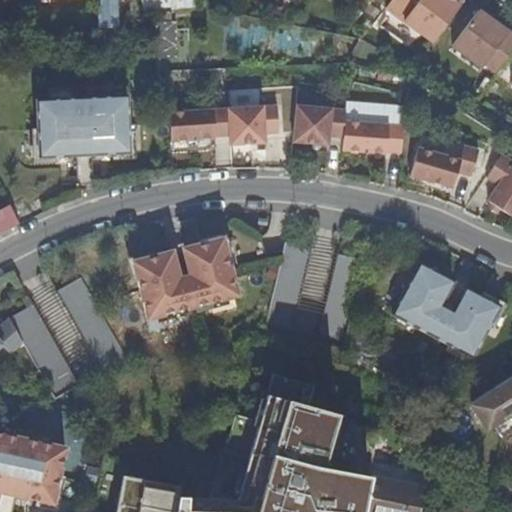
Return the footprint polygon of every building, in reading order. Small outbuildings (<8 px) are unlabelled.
[(152,0),(153,9),(195,7),(194,0),(152,0)] [(391,0),(386,8),(433,42),(463,2),(460,0),(391,0)] [(97,6),(98,27),(117,26),(116,5),(97,6)] [(511,51),(511,37),(477,12),(453,45),(483,67),(485,64),(496,73),(511,51)] [(175,19),(153,20),(154,55),(176,54),(175,19)] [(36,102),(39,159),(131,154),(128,97),(36,102)] [(276,108),(168,113),(169,142),(214,139),(213,137),(229,136),(229,146),(264,144),(264,134),(278,133),(276,108)] [(344,124),(345,112),(296,108),(293,143),(328,146),(328,137),(343,138),(344,124)] [(402,128),(344,124),(343,138),(342,151),(386,154),(386,153),(401,154),(402,128)] [(409,176),(452,188),(457,172),(471,176),(478,152),(463,148),(459,161),(417,149),(409,176)] [(511,216),(511,169),(510,168),(511,165),(511,163),(501,156),(487,178),(499,185),(488,201),(511,216)] [(0,232),(49,210),(43,198),(28,205),(25,198),(0,210),(0,216),(1,218),(0,218),(0,232)] [(134,263),(148,318),(236,295),(222,240),(184,250),(191,277),(178,280),(171,254),(134,263)] [(264,333),(290,339),(311,249),(285,243),(264,333)] [(343,351),(364,261),(338,255),(317,345),(343,351)] [(390,315),(474,358),(501,306),(465,287),(451,312),(441,307),(454,281),(418,262),(390,315)] [(102,372),(126,359),(79,278),(56,292),(102,372)] [(54,400),(78,386),(32,306),(8,320),(22,343),(54,400)] [(0,347),(3,345),(11,353),(22,343),(8,320),(0,326),(0,347)] [(511,376),(496,388),(476,400),(494,429),(501,424),(507,436),(511,432),(511,376)] [(179,489),(122,477),(115,511),(361,511),(367,480),(331,474),(323,463),(335,419),(264,400),(236,502),(176,500),(179,489)] [(0,494),(52,507),(65,450),(0,434),(0,494)] [(367,480),(361,511),(417,511),(420,504),(424,490),(367,480)]
